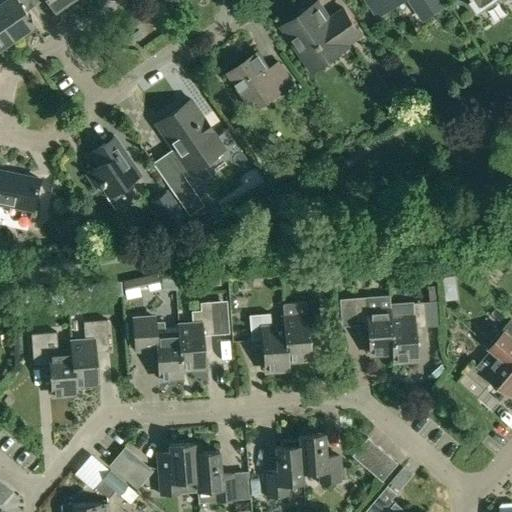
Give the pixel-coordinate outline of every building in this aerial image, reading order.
[(0,0),(0,20),(12,38),(34,23),(26,11),(35,5),(32,0),(0,0)] [(32,0),(35,5),(42,0),(47,0),(54,9),(67,0),(32,0)] [(281,26),(311,70),(349,45),(348,43),(361,34),(343,6),(330,15),(320,0),(281,26)] [(366,0),(378,17),(401,0),(366,0)] [(411,0),(424,19),(447,3),(445,0),(411,0)] [(470,0),(478,12),(495,0),(470,0)] [(0,46),(12,38),(0,20),(0,46)] [(228,73),(253,109),(293,81),(292,81),(279,62),(270,68),(258,52),(228,73)] [(314,102),(326,124),(346,112),(333,91),(314,102)] [(173,149),(152,163),(188,216),(203,205),(183,175),(224,148),(191,99),(155,123),(173,149)] [(86,173),(95,186),(100,183),(108,195),(140,173),(114,136),(91,152),(100,165),(86,173)] [(272,165),(268,175),(278,179),(282,169),(272,165)] [(0,203),(32,210),(39,178),(0,169),(0,203)] [(167,191),(151,202),(169,228),(185,218),(167,191)] [(463,273),(473,275),(476,262),(465,260),(463,273)] [(156,274),(123,282),(125,290),(138,287),(158,283),(156,274)] [(118,283),(106,284),(107,295),(119,294),(118,283)] [(429,300),(438,300),(437,286),(428,286),(429,300)] [(138,287),(125,290),(125,295),(128,296),(138,294),(139,292),(138,287)] [(445,302),(458,300),(456,288),(444,290),(445,302)] [(28,290),(13,291),(13,300),(28,299),(28,290)] [(388,295),(354,297),(356,323),(366,322),(369,352),(391,350),(392,359),(393,359),(389,303),(388,295)] [(204,365),(202,334),(213,333),(210,300),(199,301),(199,309),(190,309),(191,325),(178,326),(180,341),(182,366),(204,365)] [(316,300),(283,303),(284,318),(287,359),(310,357),(307,326),(319,325),(316,300)] [(423,300),(389,303),(393,359),(416,357),(414,327),(425,326),(423,300)] [(221,305),(221,330),(232,329),(231,305),(221,305)] [(251,339),(261,338),(264,368),(288,366),(287,359),(284,318),(282,318),(283,326),(271,327),(269,312),(249,314),(251,339)] [(155,316),(131,318),(134,352),(151,350),(151,356),(154,359),(157,359),(158,376),(182,375),(180,341),(178,326),(177,326),(176,334),(165,335),(163,320),(155,321),(155,316)] [(511,319),(511,318),(488,345),(492,348),(511,364),(511,319)] [(70,343),(71,351),(74,391),(73,382),(96,381),(94,351),(109,349),(106,319),(84,321),(85,341),(70,343)] [(71,351),(58,352),(56,332),(31,334),(33,364),(48,363),(51,393),(74,391),(71,351)] [(474,361),(466,371),(485,387),(492,379),(511,395),(511,394),(511,364),(492,348),(478,364),(474,361)] [(323,432),(299,434),(302,470),(318,469),(319,481),(340,480),(338,454),(325,455),(323,432)] [(302,470),(299,434),(298,434),(298,444),(274,446),(276,469),(264,470),(266,496),(287,494),(286,481),(302,480),(302,470)] [(351,454),(362,463),(377,445),(367,436),(365,438),(351,454)] [(196,489),(197,488),(194,452),(193,442),(168,444),(170,467),(158,468),(160,494),(180,492),(179,479),(195,478),(196,489)] [(22,465),(33,456),(24,444),(13,453),(22,465)] [(371,471),(387,453),(377,445),(362,463),(371,471)] [(194,452),(197,488),(213,487),(214,499),(235,498),(233,472),(220,473),(218,450),(194,452)] [(371,471),(381,480),(397,462),(387,453),(371,471)] [(129,454),(116,470),(130,481),(143,466),(130,455),(129,454)] [(108,469),(94,487),(103,494),(110,487),(119,494),(126,485),(108,469)] [(0,505),(13,490),(0,479),(0,505)] [(406,511),(391,498),(396,492),(387,484),(364,510),(367,511),(406,511)] [(499,511),(511,511),(511,501),(502,503),(499,506),(499,511)] [(72,504),(61,505),(61,511),(108,511),(107,502),(72,504)]
